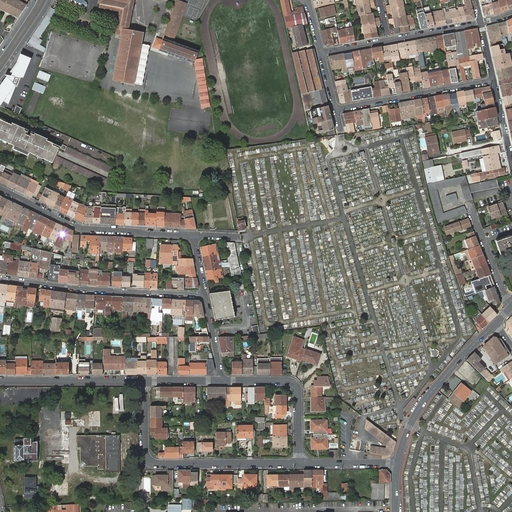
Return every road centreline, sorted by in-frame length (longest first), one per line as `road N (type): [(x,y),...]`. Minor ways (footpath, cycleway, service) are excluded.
road 1 (residential): [(145,380),(148,460),(299,463)]
road 2 (residential): [(0,278),(204,294)]
road 3 (residential): [(0,189),(85,230),(192,235)]
road 4 (tertiary): [(396,464),(426,398),(495,323)]
road 5 (residential): [(335,109),(493,79)]
road 6 (residential): [(299,463),(295,387),(281,379),(220,380)]
road 7 (residential): [(145,380),(0,381)]
